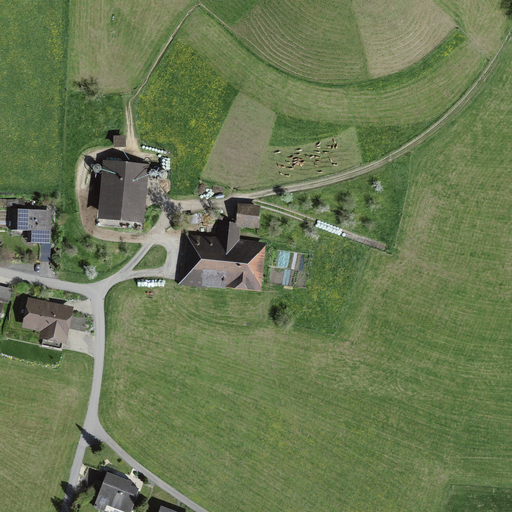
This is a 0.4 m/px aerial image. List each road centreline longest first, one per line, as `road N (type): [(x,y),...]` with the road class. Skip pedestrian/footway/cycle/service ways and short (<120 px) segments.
road 1 (track): [(511,37),(468,101),(408,152),(308,189),(172,210),(143,254),(97,293)]
road 2 (unclassified): [(0,268),(97,293),(92,419)]
road 3 (residential): [(92,419),(102,436),(198,511)]
